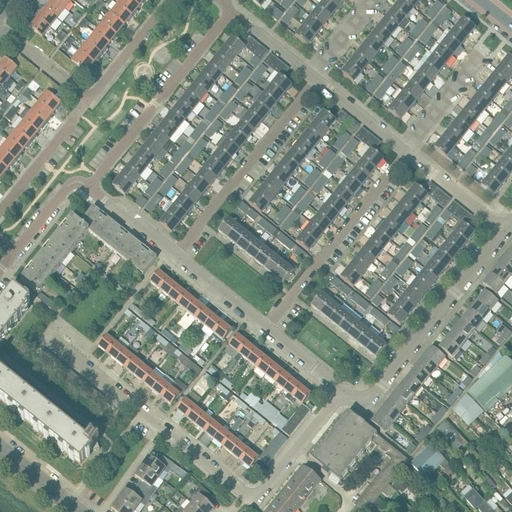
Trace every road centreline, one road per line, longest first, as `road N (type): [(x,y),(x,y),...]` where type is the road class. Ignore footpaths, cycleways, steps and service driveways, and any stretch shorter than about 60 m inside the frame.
road 1 (unclassified): [(343,391),(250,497),(44,330)]
road 2 (residential): [(343,391),(353,399),(371,396),(504,231)]
road 3 (residential): [(2,30),(88,101),(168,0)]
road 4 (residential): [(231,11),(89,188)]
road 5 (residential): [(264,327),(406,151)]
road 6 (residential): [(175,255),(319,81)]
road 7 (residential): [(406,151),(486,50)]
road 8 (residential): [(504,231),(406,151)]
road 9 (residential): [(76,117),(0,211)]
